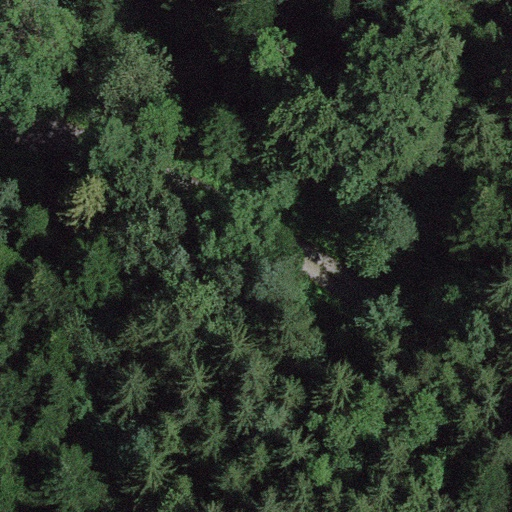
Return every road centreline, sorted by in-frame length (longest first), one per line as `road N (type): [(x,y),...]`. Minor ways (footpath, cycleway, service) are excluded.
road 1 (track): [(511,406),(291,243),(113,151),(0,107)]
road 2 (track): [(0,128),(89,272),(121,511)]
